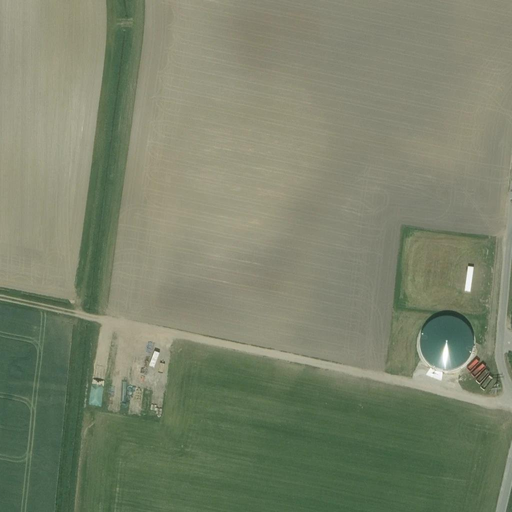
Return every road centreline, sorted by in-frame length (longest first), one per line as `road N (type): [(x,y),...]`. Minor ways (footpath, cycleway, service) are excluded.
road 1 (track): [(0,297),(491,402),(511,397)]
road 2 (unclassified): [(511,394),(499,346),(511,219)]
